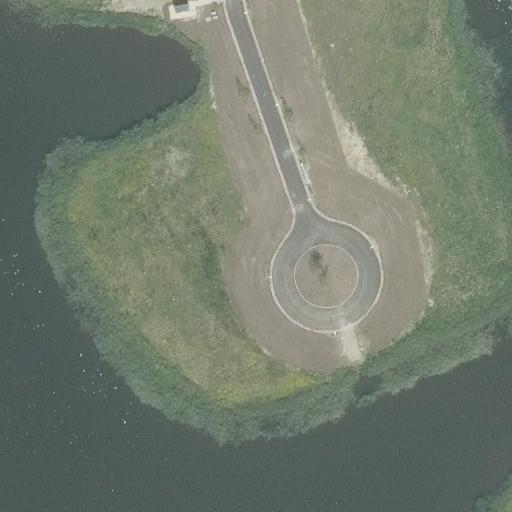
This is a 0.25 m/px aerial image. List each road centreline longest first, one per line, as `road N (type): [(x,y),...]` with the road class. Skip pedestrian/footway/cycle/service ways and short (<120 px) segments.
road 1 (residential): [(306,231),(344,235),(368,258),(371,289),(357,310),(332,321),(302,316),(283,295),(287,252)]
road 2 (residential): [(233,0),(306,231)]
